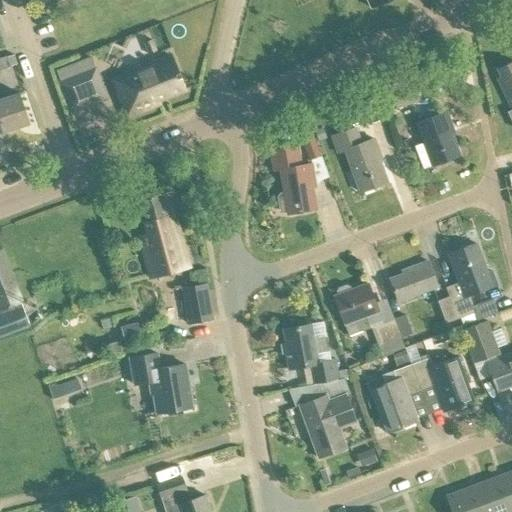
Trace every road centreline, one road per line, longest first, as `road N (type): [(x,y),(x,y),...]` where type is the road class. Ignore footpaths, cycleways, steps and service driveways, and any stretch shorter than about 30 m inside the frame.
road 1 (residential): [(231,285),(492,193),(464,15)]
road 2 (residential): [(230,115),(464,15)]
road 3 (residential): [(271,511),(231,285)]
road 4 (residential): [(299,511),(511,433)]
road 5 (residential): [(72,178),(10,0)]
road 6 (residential): [(231,285),(240,168),(230,115)]
road 7 (residential): [(72,178),(207,124)]
road 8 (residential): [(207,124),(236,0)]
